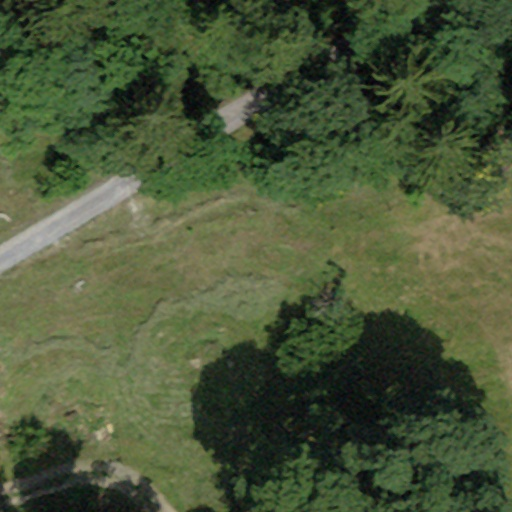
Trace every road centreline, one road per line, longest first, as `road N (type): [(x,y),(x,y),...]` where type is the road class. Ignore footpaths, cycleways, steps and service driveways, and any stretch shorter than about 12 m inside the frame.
road 1 (track): [(8,245),(64,243),(246,193),(335,208),(511,149)]
road 2 (unclassified): [(417,0),(0,250)]
road 3 (track): [(0,489),(66,456),(112,450),(159,472),(180,511)]
